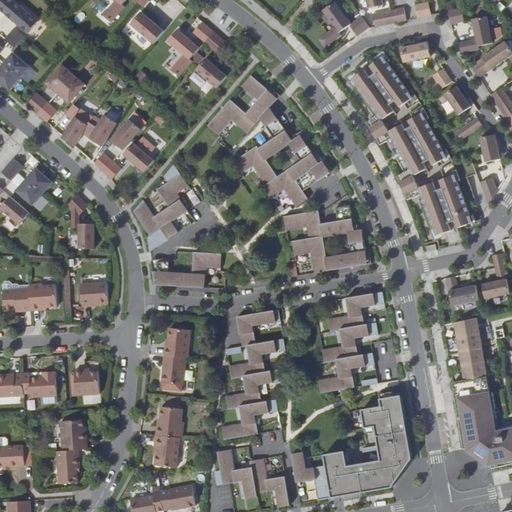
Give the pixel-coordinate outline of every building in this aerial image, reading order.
[(0,0),(0,9),(5,14),(16,1),(13,0),(0,0)] [(115,0),(103,15),(112,22),(125,6),(122,4),(125,0),(115,0)] [(381,0),(366,0),(369,8),(383,5),(381,0)] [(16,1),(5,14),(27,34),(38,21),(16,1)] [(335,2),(322,11),(334,28),(320,38),(326,46),(341,36),(339,33),(349,26),(357,36),(369,28),(361,16),(351,24),(335,2)] [(428,2),(415,5),(418,18),(431,15),(428,2)] [(404,8),(390,11),(393,23),(406,21),(404,8)] [(462,8),(448,11),(451,25),(465,22),(462,8)] [(386,11),(373,14),(376,27),(388,24),(386,11)] [(154,44),(165,31),(164,31),(142,12),(131,24),(154,44)] [(477,40),(460,43),(462,53),(479,49),(479,47),(493,44),(487,17),(473,20),(477,40)] [(193,32),(205,42),(214,32),(202,22),(193,32)] [(5,39),(15,48),(25,36),(15,28),(5,39)] [(171,70),(179,77),(193,61),(190,59),(200,48),(178,29),(168,41),(184,55),(171,70)] [(226,42),(214,32),(205,42),(217,52),(226,42)] [(428,42),(401,48),(404,63),(431,57),(428,42)] [(511,50),(506,42),(483,57),(483,58),(491,69),(509,57),(511,62),(511,50)] [(3,64),(20,79),(30,67),(13,52),(3,64)] [(217,88),(227,76),(207,58),(197,70),(217,88)] [(483,58),(471,66),(478,77),(491,69),(483,58)] [(394,103),(399,110),(413,99),(382,59),(368,69),(373,76),(369,79),(364,72),(352,82),(377,115),(366,123),(370,128),(380,146),(392,139),(388,132),(385,126),(397,117),(390,106),(394,103)] [(20,79),(3,64),(0,67),(0,81),(10,90),(20,79)] [(46,83),(57,93),(74,74),(62,64),(46,83)] [(443,69),(432,76),(441,89),(453,82),(443,69)] [(74,74),(57,93),(69,103),(85,85),(74,74)] [(230,100),(208,126),(219,134),(232,118),(249,132),(262,117),(272,105),(278,98),(251,75),(242,86),(258,101),(247,114),(230,100)] [(481,98),(489,92),(481,82),(474,88),(481,98)] [(457,86),(445,95),(459,115),(471,107),(457,86)] [(502,88),(491,95),(499,107),(510,99),(502,88)] [(37,94),(27,105),(39,115),(49,104),(37,94)] [(49,104),(39,115),(47,122),(57,111),(49,104)] [(65,115),(72,121),(75,117),(81,110),(74,104),(65,115)] [(262,117),(264,121),(276,113),(272,105),(262,117)] [(158,113),(154,119),(161,124),(166,118),(158,113)] [(276,113),(264,121),(272,135),(257,144),(256,141),(231,156),(239,168),(252,161),(264,180),(260,183),(268,195),(283,186),(295,204),(306,197),(301,188),(295,179),(319,164),(302,137),(290,144),(297,156),(274,171),(263,154),(287,139),(291,137),(276,113)] [(431,166),(446,158),(422,114),(407,122),(411,129),(406,131),(403,124),(388,132),(392,139),(409,171),(397,178),(404,193),(407,201),(422,195),(418,188),(414,182),(429,174),(423,164),(428,162),(431,166)] [(88,125),(75,117),(72,121),(63,136),(75,146),(81,136),(88,125)] [(96,127),(88,140),(101,148),(116,125),(103,117),(96,127)] [(477,118),(456,132),(461,140),(482,125),(477,118)] [(112,140),(123,150),(140,131),(129,121),(112,140)] [(89,122),(88,125),(81,136),(88,140),(96,127),(89,122)] [(291,137),(287,139),(290,144),(302,137),(299,131),(291,137)] [(495,135),(480,138),(486,162),(500,159),(495,135)] [(144,172),(154,161),(134,143),(123,154),(144,172)] [(106,175),(116,164),(113,161),(104,153),(95,163),(100,168),(106,175)] [(14,158),(9,165),(19,173),(24,167),(14,158)] [(323,162),(319,164),(295,179),(301,188),(329,171),(323,162)] [(122,169),(116,164),(106,175),(108,176),(112,180),(122,169)] [(9,165),(2,172),(12,180),(19,173),(9,165)] [(143,200),(134,211),(151,236),(152,237),(185,214),(189,211),(177,194),(188,186),(174,165),(164,176),(168,181),(157,189),(170,206),(155,216),(143,200)] [(36,168),(26,180),(43,194),(53,183),(36,168)] [(471,223),(454,175),(439,181),(441,188),(437,190),(434,183),(418,188),(422,195),(437,235),(451,230),(448,223),(453,221),(456,228),(471,223)] [(26,180),(16,191),(33,206),(43,194),(26,180)] [(492,180),(480,185),(488,206),(497,192),(492,180)] [(78,195),(68,205),(72,208),(79,216),(89,207),(78,195)] [(11,197),(1,208),(19,225),(29,213),(11,197)] [(317,211),(283,217),(285,230),(307,227),(309,238),(292,241),(294,255),(312,252),(315,273),(365,264),(361,238),(347,240),(350,253),(325,258),(321,238),(346,234),(354,232),(349,206),(335,208),(337,222),(320,224),(317,211)] [(152,237),(151,236),(146,239),(153,251),(192,224),(185,214),(152,237)] [(94,223),(79,223),(79,228),(79,248),(94,248),(94,223)] [(354,232),(346,234),(347,240),(361,238),(360,231),(354,232)] [(170,261),(151,260),(155,285),(205,288),(206,267),(221,268),(222,254),(194,252),(193,274),(169,272),(170,261)] [(498,281),(483,285),(486,299),(510,294),(501,254),(493,256),(498,281)] [(455,277),(447,279),(452,306),(479,300),(476,285),(458,289),(455,277)] [(95,303),(108,303),(106,282),(80,284),(81,307),(90,306),(90,304),(95,303)] [(28,289),(29,311),(38,310),(38,307),(44,307),(56,306),(54,286),(41,286),(41,284),(28,284),(28,289)] [(21,311),(29,311),(28,289),(1,290),(2,310),(14,309),(21,309),(21,311)] [(339,376),(319,380),(321,393),(355,387),(352,368),(375,364),(373,353),(359,355),(356,338),(379,334),(377,322),(365,324),(362,307),(385,303),(382,291),(346,297),(349,315),(329,319),(331,331),(340,329),(343,346),(323,349),(325,361),(337,359),(339,376)] [(279,310),(250,315),(252,326),(253,326),(281,321),(279,310)] [(238,316),(242,346),(256,343),(253,326),(252,326),(250,315),(238,316)] [(477,318),(455,323),(465,380),(481,378),(487,377),(477,318)] [(186,356),(188,357),(191,328),(171,327),(169,340),(169,347),(166,346),(165,355),(186,356)] [(242,423),(220,427),(222,439),(256,434),(253,414),(277,411),(275,399),(263,401),(260,384),(283,380),(282,369),(267,371),(265,354),(286,351),(284,339),(256,343),(242,346),(227,348),(227,354),(242,352),(241,347),(248,345),(250,363),(229,366),(231,378),(243,376),(246,393),(225,396),(227,408),(239,407),(242,423)] [(184,384),(186,356),(165,355),(162,382),(184,384)] [(72,371),(73,393),(101,391),(99,369),(84,370),(84,367),(75,368),(75,371),(72,371)] [(30,371),(22,371),(24,392),(31,391),(32,395),(58,393),(57,369),(44,370),(44,374),(41,374),(30,375),(30,371)] [(24,392),(22,371),(14,372),(14,373),(7,374),(7,372),(0,372),(0,394),(24,393),(24,392)] [(361,380),(362,386),(378,384),(377,378),(361,380)] [(465,380),(453,382),(457,409),(461,408),(466,436),(462,437),(464,449),(468,448),(468,451),(475,450),(475,453),(484,459),(487,458),(489,465),(492,465),(493,468),(501,466),(501,462),(511,460),(511,425),(495,429),(494,419),(498,419),(493,392),(490,392),(489,386),(483,387),(481,378),(465,380)] [(302,447),(291,449),(296,482),(315,479),(319,500),(392,488),(412,459),(409,438),(405,438),(402,422),(406,421),(401,395),(381,399),(382,406),(362,409),(365,428),(375,426),(380,456),(346,461),(344,446),(323,450),(325,461),(305,464),(302,447)] [(159,426),(158,436),(182,438),(188,438),(189,422),(186,422),(188,409),(163,407),(162,419),(161,426),(159,426)] [(61,419),(63,449),(80,448),(88,448),(87,426),(83,426),(83,418),(61,419)] [(10,463),(25,462),(24,442),(7,443),(7,436),(4,434),(0,434),(0,463),(2,463),(10,463)] [(182,438),(158,436),(157,444),(159,444),(157,465),(179,467),(182,438)] [(63,449),(58,450),(60,481),(78,480),(78,470),(77,463),(81,463),(80,448),(63,449)] [(232,449),(217,451),(220,470),(214,471),(217,485),(243,481),(246,498),(258,496),(257,493),(276,490),(279,507),(290,505),(285,476),(268,479),(265,458),(251,460),(252,467),(235,469),(232,449)] [(163,492),(166,511),(174,510),(175,511),(199,507),(195,486),(163,492)] [(159,511),(156,496),(134,500),(135,511),(159,511)] [(31,511),(31,499),(24,500),(8,501),(9,511),(31,511)]
